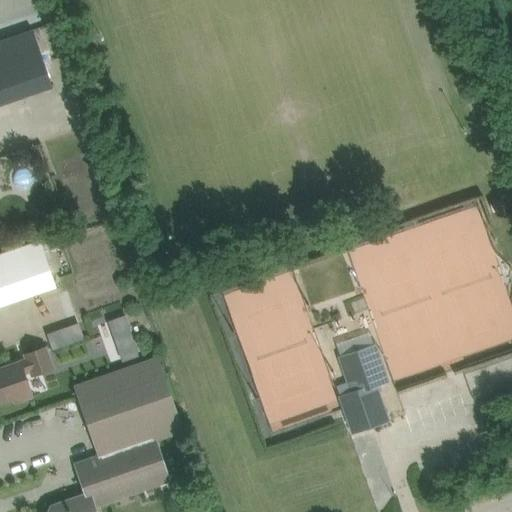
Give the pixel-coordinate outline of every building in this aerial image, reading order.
[(31,30),(0,40),(0,82),(6,100),(51,84),(31,30)] [(503,199),(493,202),(490,203),(493,212),(496,211),(506,208),(503,199)] [(0,305),(54,287),(38,240),(0,253),(0,305)] [(123,362),(140,356),(136,345),(119,351),(123,362)] [(352,392),(340,397),(353,432),(388,419),(376,385),(388,381),(375,345),(340,358),(348,381),(352,392)] [(26,359),(0,367),(0,404),(14,399),(15,402),(33,397),(25,374),(30,372),(32,376),(53,368),(46,347),(24,354),(26,359)] [(73,385),(99,458),(78,465),(85,485),(88,495),(58,505),(56,506),(56,507),(55,507),(54,508),(54,510),(53,511),(95,511),(93,505),(142,487),(166,479),(167,479),(154,443),(184,432),(158,356),(73,385)] [(336,385),(340,397),(352,392),(348,381),(336,385)]
